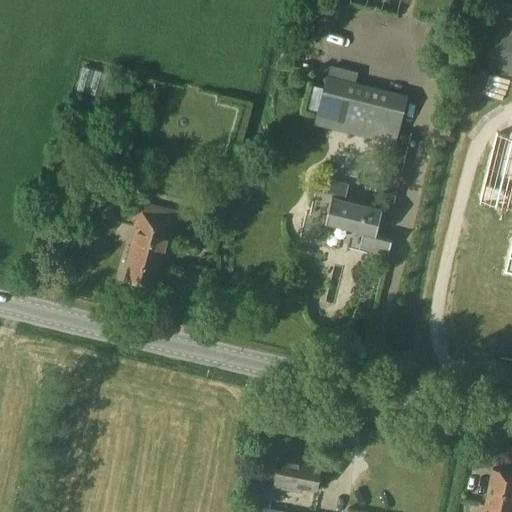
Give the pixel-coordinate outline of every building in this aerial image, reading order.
[(489,68),(511,73),(511,18),(501,16),(489,68)] [(83,67),(79,91),(104,94),(108,70),(83,67)] [(314,125),(396,145),(408,95),(326,76),(314,125)] [(323,191),(334,194),(346,196),(349,184),(326,179),(323,191)] [(359,248),(388,255),(391,242),(375,237),(382,210),(345,201),(346,196),(334,194),(333,198),(331,197),(325,223),(362,232),(359,248)] [(125,281),(153,288),(160,262),(163,263),(176,214),(141,205),(135,229),(136,230),(127,267),(128,268),(125,281)] [(256,492),(271,495),(273,487),(300,492),(301,488),(317,492),(323,462),(295,456),(294,462),(278,459),(276,472),(260,469),(256,492)] [(492,511),(494,508),(499,509),(508,472),(492,469),(485,505),(480,504),(478,511),(492,511)] [(492,511),(511,511),(511,473),(508,472),(499,509),(494,508),(492,511)]
